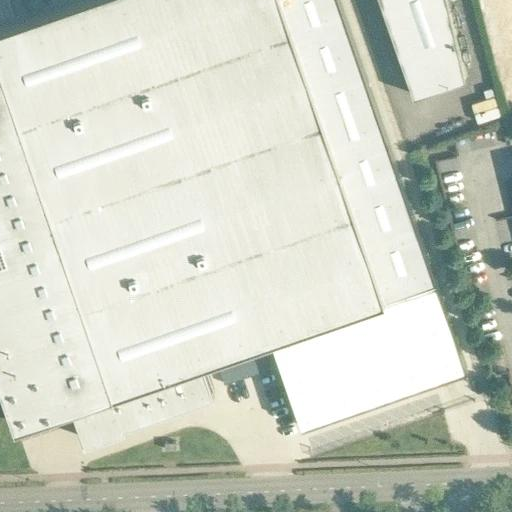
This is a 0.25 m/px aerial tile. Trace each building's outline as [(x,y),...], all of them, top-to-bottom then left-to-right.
[(64,0),(0,22),(0,380),(15,424),(73,404),(85,437),(88,436),(87,432),(124,419),(143,413),(214,389),(203,359),(271,335),(302,424),(467,367),(340,0),(64,0)] [(381,0),(414,94),(465,76),(447,0),(381,0)] [(511,0),(487,0),(491,17),(511,12),(511,0)] [(511,12),(491,17),(497,38),(511,34),(511,12)] [(511,34),(497,38),(502,59),(511,56),(511,34)] [(511,56),(502,59),(507,80),(511,78),(511,56)]
